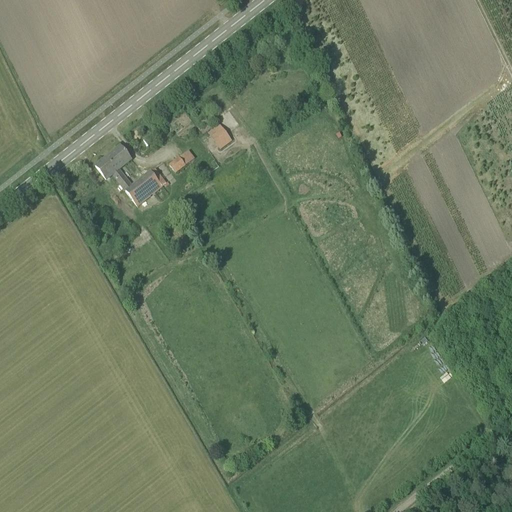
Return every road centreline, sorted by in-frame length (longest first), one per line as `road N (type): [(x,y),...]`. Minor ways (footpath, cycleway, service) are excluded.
road 1 (secondary): [(0,209),(265,0)]
road 2 (track): [(511,420),(397,511)]
